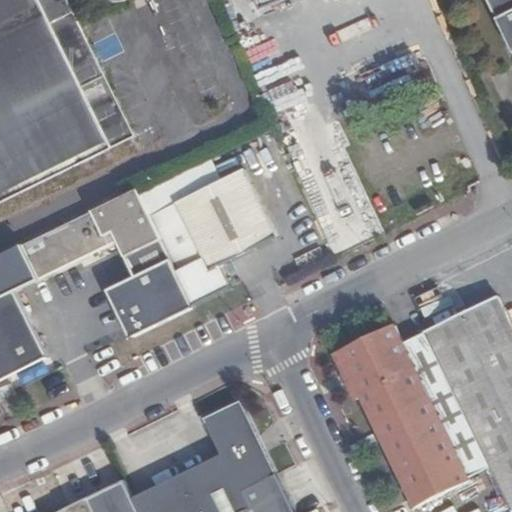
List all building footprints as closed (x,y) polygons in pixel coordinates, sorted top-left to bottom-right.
[(0,0),(0,191),(119,134),(54,0),(0,0)] [(511,0),(489,0),(508,42),(511,39),(511,0)] [(210,185),(198,160),(141,190),(152,213),(210,185)] [(234,174),(210,185),(152,213),(165,241),(191,296),(213,285),(207,273),(268,245),(234,174)] [(152,213),(141,190),(104,207),(119,240),(121,243),(128,258),(165,241),(152,213)] [(119,240),(104,207),(25,243),(40,277),(119,240)] [(196,306),(191,296),(165,241),(128,258),(120,262),(129,280),(110,289),(132,337),(196,306)] [(40,277),(25,243),(0,254),(0,376),(12,371),(48,354),(17,287),(40,277)] [(466,461),(487,507),(511,495),(511,376),(470,288),(402,321),(403,324),(466,461)] [(446,470),(380,335),(371,315),(313,343),(320,357),(317,363),(323,374),(329,376),(336,391),(341,388),(393,497),(400,493),(446,470)] [(450,469),(466,461),(403,324),(380,335),(446,470),(450,469)] [(207,445),(119,489),(129,511),(243,511),(230,482),(261,466),(226,391),(190,409),(207,445)] [(455,479),(450,469),(446,470),(400,493),(405,503),(455,479)] [(129,511),(119,489),(110,471),(75,488),(86,511),(129,511)] [(24,511),(86,511),(75,488),(24,511)]
